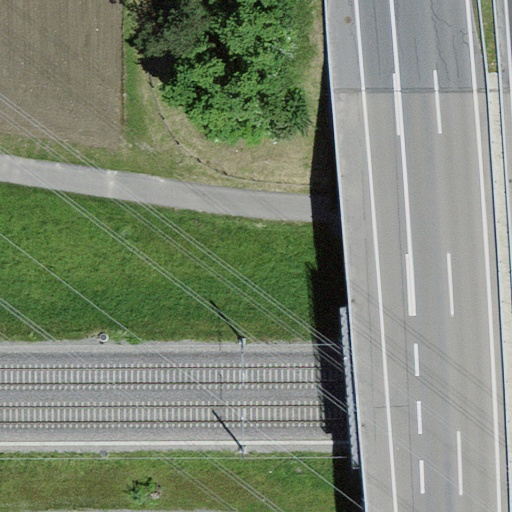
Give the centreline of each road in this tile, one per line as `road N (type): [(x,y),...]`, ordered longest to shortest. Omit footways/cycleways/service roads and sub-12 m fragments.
road 1 (track): [(511,210),(278,211),(0,170)]
road 2 (motorway): [(431,0),(466,511)]
